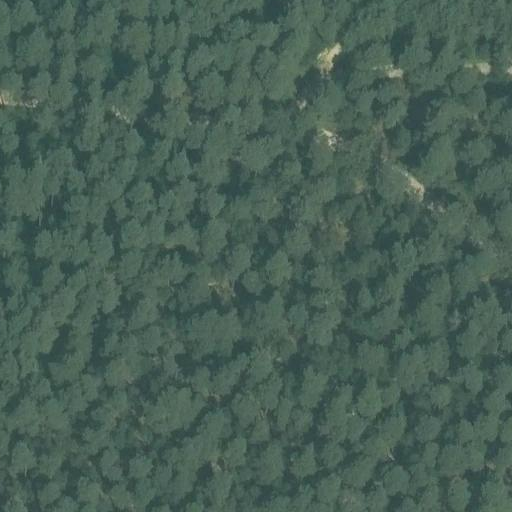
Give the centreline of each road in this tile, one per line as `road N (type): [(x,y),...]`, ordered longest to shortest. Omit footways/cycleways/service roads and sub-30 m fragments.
road 1 (track): [(0,101),(280,119),(511,282)]
road 2 (track): [(511,61),(299,64),(280,119)]
